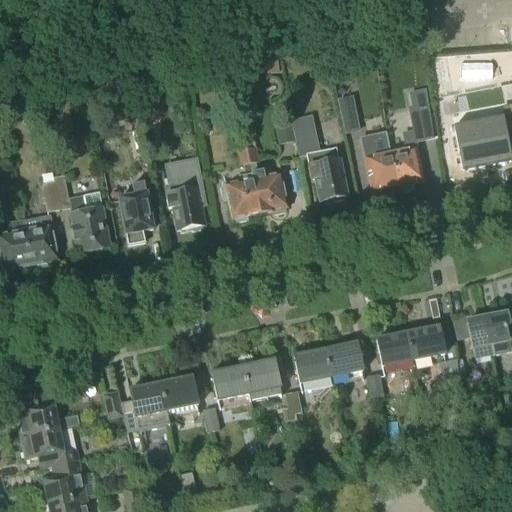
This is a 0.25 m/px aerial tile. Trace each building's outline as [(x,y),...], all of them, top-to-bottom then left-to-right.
[(73,20),(60,23),(62,35),(76,33),(73,20)] [(181,21),(172,23),(175,37),(184,35),(181,21)] [(45,44),(30,47),(39,92),(58,88),(54,71),(51,71),(45,44)] [(509,156),(505,137),(511,135),(511,106),(504,108),(506,119),(502,120),(453,129),(462,172),(494,166),(493,159),(509,156)] [(412,131),(404,132),(407,146),(429,141),(423,116),(409,118),(412,131)] [(320,155),(315,131),(312,118),(291,122),(292,125),(295,144),(296,145),(299,160),(306,159),(308,168),(310,182),(315,182),(319,204),(331,202),(332,206),(344,203),(343,200),(346,199),(338,162),(337,163),(335,152),(320,155)] [(295,144),(292,125),(275,129),(279,148),(295,144)] [(416,149),(390,155),(397,189),(400,188),(403,191),(410,190),(411,186),(423,184),(416,149)] [(255,152),(246,153),(259,216),(272,214),(273,218),(285,215),(284,211),(287,210),(280,176),(264,180),(262,174),(258,175),(256,165),(257,165),(255,152)] [(225,190),(221,191),(223,203),(227,202),(231,222),(234,221),(235,225),(247,223),(246,219),(259,216),(246,153),(237,155),(240,169),(243,168),(245,177),(239,179),(240,184),(224,188),(225,190)] [(390,155),(364,160),(371,194),(383,192),(386,195),(393,193),(394,190),(397,189),(390,155)] [(179,168),(164,171),(170,196),(165,197),(168,211),(173,210),(177,234),(188,232),(188,234),(195,234),(201,231),(201,229),(204,228),(200,209),(205,208),(197,167),(179,170),(179,168)] [(83,199),(67,202),(63,180),(52,182),(53,185),(59,213),(69,211),(70,216),(69,216),(72,230),(71,230),(74,243),(75,243),(77,256),(94,253),(95,255),(108,252),(107,251),(109,250),(101,210),(86,213),(83,199)] [(59,213),(53,185),(41,187),(47,215),(59,213)] [(133,199),(118,202),(124,237),(125,237),(127,248),(143,245),(141,235),(152,232),(145,196),(145,197),(143,186),(131,188),(133,199)] [(0,261),(2,273),(29,268),(21,225),(21,223),(6,226),(3,210),(0,210),(0,261)] [(48,219),(21,225),(29,268),(56,262),(48,219)] [(494,318),(485,320),(494,359),(509,356),(504,330),(509,329),(506,310),(493,313),(494,318)] [(485,320),(467,324),(475,363),(494,359),(485,320)] [(439,329),(407,336),(413,364),(437,359),(438,368),(447,386),(458,384),(457,362),(454,363),(451,347),(443,349),(439,329)] [(407,336),(376,342),(382,371),(413,364),(407,336)] [(356,346),(325,353),(331,381),(332,381),(333,388),(364,382),(356,346)] [(325,353),(294,359),(299,388),(300,387),(301,394),(328,389),(327,382),(331,381),(325,353)] [(274,363),(242,370),(250,405),(281,400),(274,363)] [(242,370),(211,376),(217,404),(219,404),(220,413),(250,408),(250,405),(242,370)] [(379,377),(367,380),(372,401),(383,399),(379,377)] [(191,380),(160,386),(166,415),(197,408),(191,380)] [(131,405),(121,407),(131,456),(142,454),(138,434),(169,428),(166,415),(160,386),(129,393),(131,405)] [(297,394),(285,397),(289,418),(301,416),(297,394)] [(35,395),(13,400),(16,416),(15,416),(20,440),(70,429),(69,420),(56,422),(53,408),(51,409),(48,396),(35,398),(35,395)] [(117,395),(103,398),(108,421),(122,418),(117,395)] [(214,411),(203,414),(207,435),(219,432),(214,411)] [(70,429),(20,440),(25,463),(37,461),(40,471),(51,469),(51,470),(78,464),(70,429)] [(467,450),(472,449),(480,448),(482,447),(481,434),(465,436),(467,450)] [(54,482),(42,484),(47,508),(85,500),(78,464),(51,470),(54,482)] [(192,474),(179,477),(184,502),(197,499),(192,474)] [(141,511),(136,489),(123,492),(126,511),(141,511)] [(87,511),(85,500),(47,508),(48,511),(87,511)]
